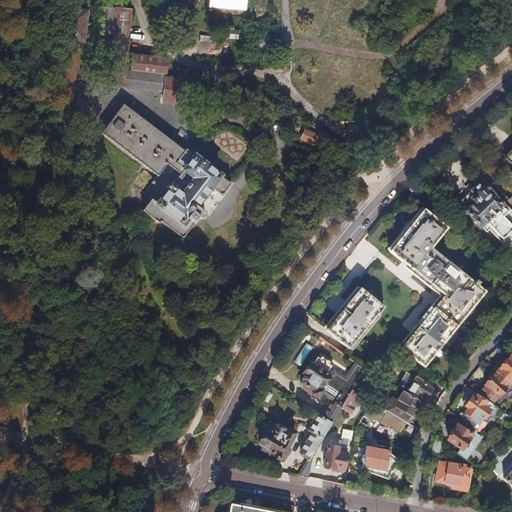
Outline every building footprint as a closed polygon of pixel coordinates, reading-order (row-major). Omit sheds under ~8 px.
[(209,0),(209,8),(245,11),(245,0),(209,0)] [(108,85),(122,86),(123,72),(129,10),(101,7),(95,63),(110,65),(108,85)] [(56,121),(69,122),(76,53),(72,53),(73,41),(83,42),(86,11),(67,9),(56,121)] [(258,47),(259,41),(255,40),(257,24),(242,22),(237,60),(252,62),(254,46),(258,47)] [(259,41),(258,47),(256,63),(271,65),(273,49),(277,49),(278,43),(274,43),(276,26),(261,25),(259,41)] [(416,54),(432,74),(463,49),(447,30),(416,54)] [(228,40),(238,40),(238,31),(228,31),(228,40)] [(131,71),(165,75),(167,60),(133,57),(131,71)] [(124,89),(159,93),(161,76),(131,73),(125,73),(124,89)] [(161,102),(181,105),(184,80),(164,78),(161,102)] [(159,223),(181,240),(196,221),(200,221),(204,216),(204,212),(196,206),(210,187),(221,195),(229,185),(183,151),(181,153),(123,105),(100,133),(157,176),(166,166),(180,175),(157,203),(150,199),(142,213),(157,225),(159,223)] [(329,149),(342,158),(347,151),(335,141),(319,133),(317,136),(305,131),(301,141),(324,151),(325,148),(329,149)] [(57,169),(69,170),(73,134),(61,133),(57,169)] [(493,194),(481,182),(461,200),(468,208),(465,211),(486,232),(488,230),(510,253),(511,251),(511,222),(505,215),(510,210),(504,205),(503,206),(492,194),(493,194)] [(51,210),(66,211),(68,187),(53,185),(51,210)] [(324,330),(348,349),(343,354),(357,364),(364,368),(367,364),(377,347),(393,357),(399,349),(423,367),(440,346),(484,292),(476,286),(478,282),(476,280),(473,283),(430,248),(446,228),(423,209),(416,218),(417,219),(396,244),(395,244),(387,253),(365,235),(352,252),(337,270),(359,288),(352,296),(353,297),(332,322),(324,330)] [(301,364),(311,346),(306,343),(296,361),(301,364)] [(497,364),(493,369),(510,384),(511,382),(511,353),(507,359),(500,367),(497,364)] [(330,397),(328,401),(331,403),(331,404),(327,402),(320,415),(323,416),(322,417),(331,423),(340,407),(351,390),(354,384),(356,382),(364,368),(357,364),(346,381),(334,374),(333,376),(327,372),(331,366),(328,364),(330,362),(320,356),(319,358),(317,357),(312,364),(309,363),(303,373),(305,375),(300,383),(313,391),(311,394),(317,398),(321,391),(330,397)] [(364,368),(377,376),(379,373),(376,372),(377,370),(367,364),(364,368)] [(504,388),(506,389),(510,384),(493,369),(489,373),(492,376),(484,384),(497,396),(504,388)] [(425,386),(426,385),(405,372),(396,388),(402,391),(405,393),(421,403),(425,397),(424,397),(430,388),(425,386)] [(355,393),(351,390),(340,407),(349,413),(360,395),(357,393),(355,393)] [(392,397),(384,410),(386,411),(406,423),(411,416),(415,410),(416,410),(421,403),(405,393),(402,391),(397,400),(392,397)] [(460,417),(461,417),(460,419),(463,421),(477,431),(479,432),(485,423),(481,419),(482,417),(482,418),(487,412),(502,422),(507,415),(475,393),(471,398),(470,398),(465,406),(467,407),(463,413),(460,417)] [(384,410),(371,402),(363,416),(371,421),(373,419),(379,423),(386,411),(384,410)] [(304,445),(300,451),(309,457),(331,423),(322,417),(318,415),(308,430),(311,431),(303,444),(304,445)] [(481,438),(475,433),(477,431),(463,421),(459,426),(453,422),(449,428),(453,430),(447,439),(461,449),(466,442),(474,448),(481,438)] [(264,430),(266,432),(259,444),(263,446),(261,449),(269,454),(270,451),(274,453),(272,455),(281,460),(288,450),(287,449),(289,446),(286,444),(288,442),(289,442),(294,434),(294,432),(290,430),(289,430),(287,433),(275,426),(274,425),(269,422),(264,430)] [(432,452),(440,453),(442,440),(435,439),(432,452)] [(343,470),(346,449),(327,445),(323,467),(343,470)] [(375,448),(366,446),(361,467),(365,467),(365,470),(388,480),(390,472),(399,462),(388,453),(389,447),(376,445),(375,448)] [(445,483),(453,485),(466,488),(470,470),(458,467),(458,465),(445,462),(445,463),(439,462),(435,481),(445,483)] [(511,468),(503,479),(511,486),(511,468)] [(227,511),(272,511),(230,503),(227,511)]
